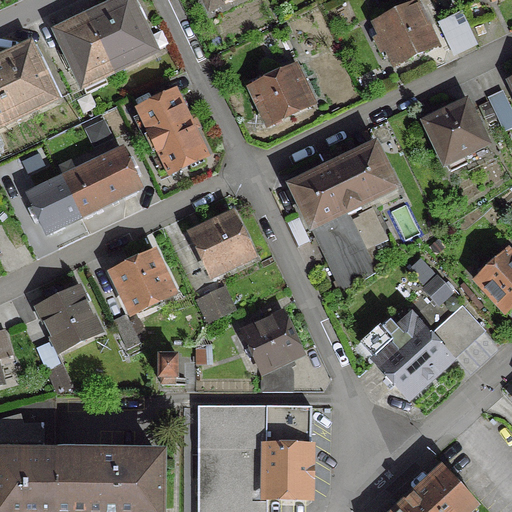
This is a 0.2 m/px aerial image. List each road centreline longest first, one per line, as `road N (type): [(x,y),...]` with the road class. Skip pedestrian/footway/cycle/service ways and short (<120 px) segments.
road 1 (residential): [(250,162),(348,379),(365,487)]
road 2 (residential): [(511,37),(250,162)]
road 3 (residential): [(250,162),(0,284)]
road 4 (residential): [(511,356),(365,487)]
road 5 (residential): [(173,0),(250,162)]
